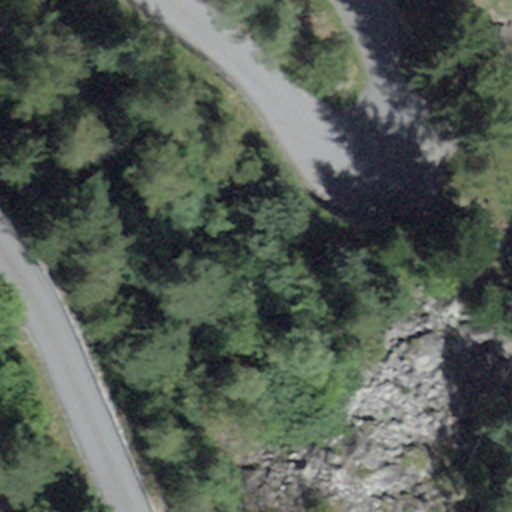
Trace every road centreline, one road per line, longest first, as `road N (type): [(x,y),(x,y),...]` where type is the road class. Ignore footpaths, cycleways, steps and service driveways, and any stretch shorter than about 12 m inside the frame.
road 1 (unclassified): [(160,0),(227,55),(297,137),(341,165),(377,174),(397,148),(400,96),(369,0)]
road 2 (unclassified): [(126,511),(21,278),(0,249)]
